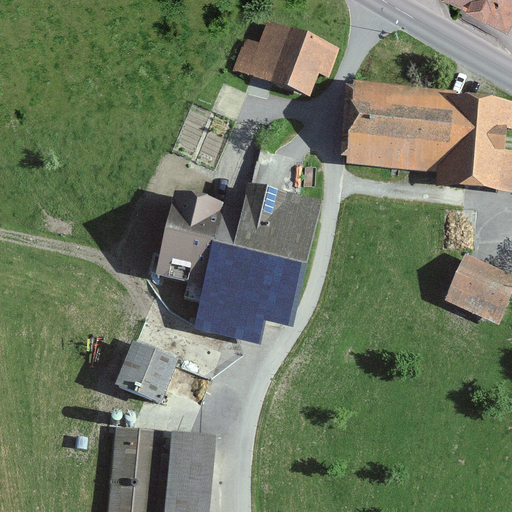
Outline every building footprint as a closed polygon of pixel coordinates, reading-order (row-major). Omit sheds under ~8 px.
[(511,0),(457,0),(500,22),(503,16),(511,20),(511,0)] [(337,53),(264,25),(257,45),(245,41),(232,75),(304,102),(313,79),(325,83),(337,53)] [(443,95),(352,88),(345,172),(433,179),(432,190),(511,196),(511,156),(499,156),(500,135),(511,135),(511,125),(511,108),(442,103),(443,95)] [(285,196),(292,162),(260,156),(253,190),(285,196)] [(313,208),(240,193),(235,213),(168,199),(151,281),(195,290),(186,333),(253,347),(256,329),(287,336),(313,208)] [(511,286),(511,282),(459,257),(437,301),(492,328),(511,286)] [(174,368),(127,349),(108,393),(155,412),(174,368)] [(151,511),(158,438),(113,433),(105,511),(151,511)] [(199,511),(205,443),(167,440),(161,511),(199,511)] [(302,467),(260,465),(258,494),(300,497),(302,467)]
